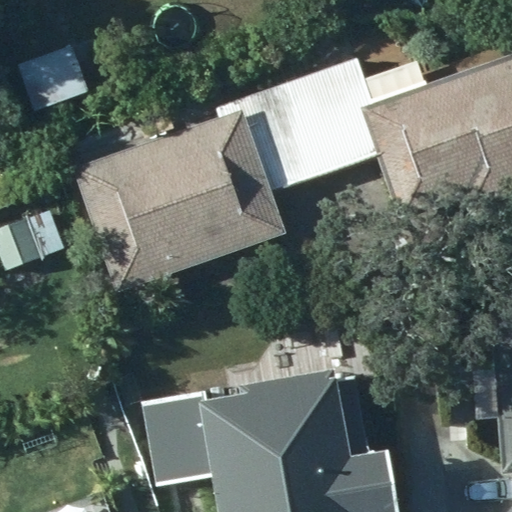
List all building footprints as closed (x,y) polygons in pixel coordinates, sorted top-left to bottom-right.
[(82,101),(66,48),(11,65),(26,118),(82,101)] [(511,56),(367,108),(352,112),(369,158),(398,239),(511,198),(511,56)] [(350,60),(229,103),(263,196),(369,158),(352,112),(367,108),(350,60)] [(277,239),(263,196),(229,103),(204,112),(207,124),(66,173),(107,297),(277,239)] [(0,272),(31,263),(18,224),(0,229),(0,272)] [(511,478),(511,304),(483,307),(495,480),(511,478)] [(341,386),(194,408),(211,511),(379,511),(370,460),(356,463),(341,386)]
